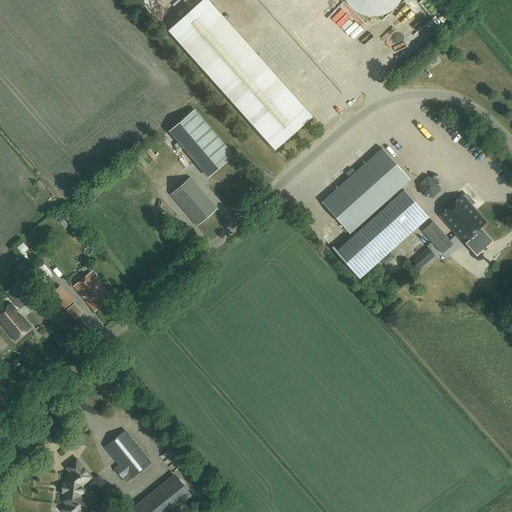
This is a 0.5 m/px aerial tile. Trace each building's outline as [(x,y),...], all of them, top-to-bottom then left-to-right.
[(203,0),(168,31),(275,151),(312,118),(207,0),(203,0)] [(345,0),(346,2),(349,5),(353,9),(356,11),(359,13),(364,15),(369,16),(374,16),(378,16),(382,15),(388,12),(391,10),(395,7),(398,4),(400,0),(345,0)] [(404,22),(411,30),(419,23),(426,31),(434,24),(421,8),(404,22)] [(356,36),(368,25),(363,20),(359,24),(352,16),(344,23),(356,36)] [(302,46),(314,58),(327,46),(315,34),(302,46)] [(318,63),(324,70),(331,62),(325,56),(318,63)] [(234,156),(195,110),(170,131),(209,177),(234,156)] [(442,116),(436,121),(445,134),(452,130),(442,116)] [(467,151),(472,145),(468,141),(463,147),(467,151)] [(350,234),(410,180),(382,149),(355,173),(352,169),(346,174),(350,178),(322,203),(350,234)] [(419,185),(422,195),(432,198),(440,190),(437,179),(427,177),(419,185)] [(217,209),(203,193),(191,179),(171,196),(197,226),(217,209)] [(405,191),(388,206),(340,249),(335,252),(359,279),(412,233),(429,218),(405,191)] [(478,257),(494,243),(480,228),(486,223),(462,196),(440,216),(464,243),(465,242),(478,257)] [(441,253),(452,244),(432,222),(421,231),(441,253)] [(94,312),(112,298),(91,272),(73,287),(94,312)] [(28,301),(15,285),(6,293),(19,309),(28,301)] [(60,286),(56,289),(52,293),(65,308),(73,301),(60,286)] [(0,322),(15,341),(30,328),(20,316),(18,318),(14,313),(16,311),(10,304),(0,311),(0,322)] [(150,464),(125,432),(105,447),(120,466),(115,470),(126,483),(150,464)] [(81,485),(90,478),(78,463),(78,462),(77,462),(68,470),(71,473),(66,477),(65,485),(63,485),(62,493),(65,493),(64,501),(67,506),(64,508),(64,511),(78,511),(87,506),(80,497),(80,494),(82,493),(83,491),(83,489),(81,488),(81,485)] [(169,511),(190,496),(175,477),(131,511),(169,511)]
